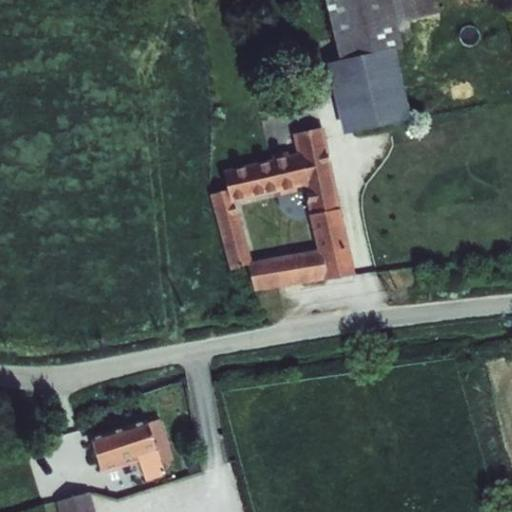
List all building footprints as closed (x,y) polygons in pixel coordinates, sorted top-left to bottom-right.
[(306,0),(335,132),(388,120),(399,117),(383,50),(353,57),(340,0),(306,0)] [(371,0),(340,0),(353,57),(383,50),(371,0)] [(222,194),(208,197),(204,198),(226,271),(241,268),(247,292),(346,274),(314,129),(286,135),(291,158),(218,177),(222,194)] [(140,420),(83,439),(94,470),(131,458),(138,479),(157,472),(155,463),(165,460),(151,419),(141,422),(140,420)] [(85,511),(80,492),(50,501),(53,511),(85,511)]
